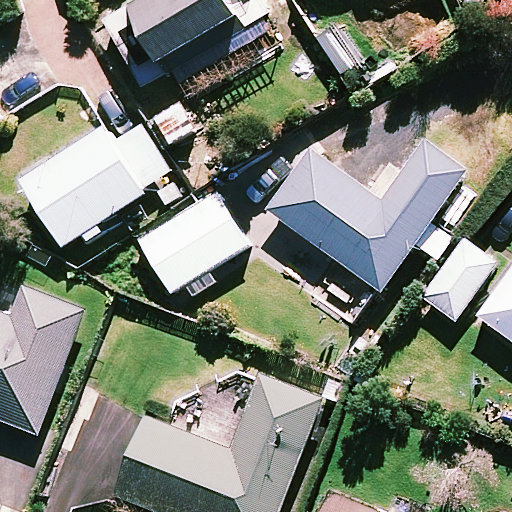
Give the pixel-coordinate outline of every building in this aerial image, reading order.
[(248,27),(232,0),(139,0),(103,21),(144,89),(248,27)] [(500,0),(463,0),(470,30),(505,23),(500,0)] [(197,130),(181,103),(148,123),(163,150),(197,130)] [(174,175),(140,125),(113,143),(103,129),(21,183),(64,248),(174,175)] [(356,326),(414,246),(439,264),(459,237),(434,219),(444,205),(403,175),(383,203),(311,151),(257,225),(233,185),(141,241),(172,293),(248,247),(356,326)] [(495,265),(462,242),(424,298),(457,321),(495,265)] [(511,340),(511,271),(480,318),(511,340)] [(0,420),(39,436),(86,313),(24,289),(12,321),(0,315),(0,420)] [(184,403),(175,425),(145,414),(114,495),(157,511),(280,511),(323,402),(260,378),(237,437),(210,426),(214,415),(184,403)] [(377,511),(331,493),(323,511),(377,511)]
